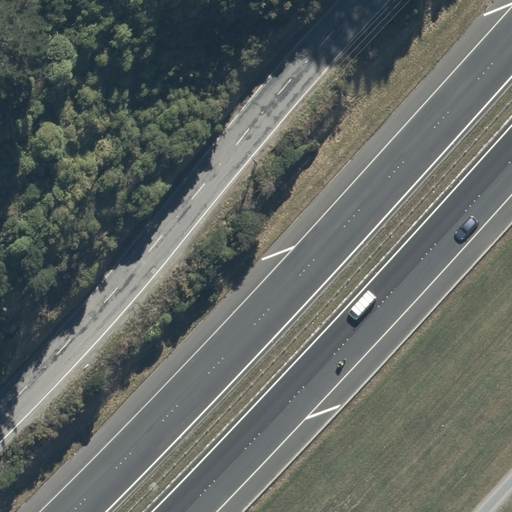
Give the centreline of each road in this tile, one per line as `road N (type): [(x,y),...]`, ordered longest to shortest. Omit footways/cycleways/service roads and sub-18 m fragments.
road 1 (trunk): [(73,511),(511,41)]
road 2 (unclassified): [(0,413),(360,0)]
road 3 (trunk): [(511,160),(185,511)]
